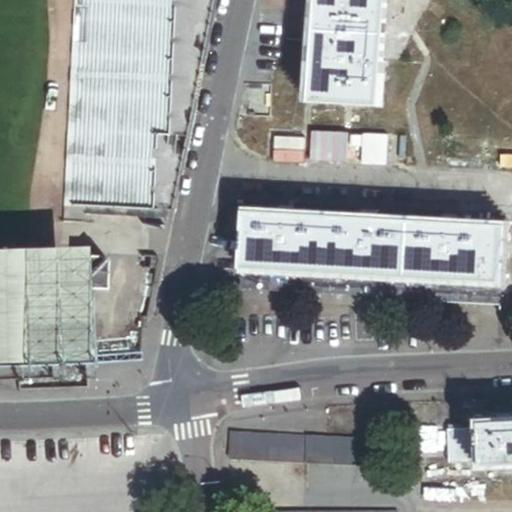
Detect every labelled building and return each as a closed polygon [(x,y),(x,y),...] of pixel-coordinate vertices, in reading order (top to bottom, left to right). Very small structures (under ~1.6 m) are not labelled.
[(166,138),(173,0),(61,0),(51,207),(150,213),(154,138),(166,138)] [(210,0),(173,0),(166,138),(154,138),(150,213),(167,214),(210,0)] [(381,108),(387,0),(318,0),(312,105),(381,108)] [(505,227),(245,213),(241,291),(501,305),(505,227)] [(0,364),(87,361),(83,289),(82,256),(81,249),(0,251),(0,364)] [(83,289),(103,290),(105,257),(82,256),(83,289)] [(155,273),(142,271),(137,299),(149,301),(155,273)] [(449,464),(484,463),(484,466),(511,465),(511,423),(482,425),(483,429),(461,429),(461,425),(449,425),(450,430),(448,430),(449,464)] [(372,439),(232,433),(231,459),(371,465),(372,439)]
